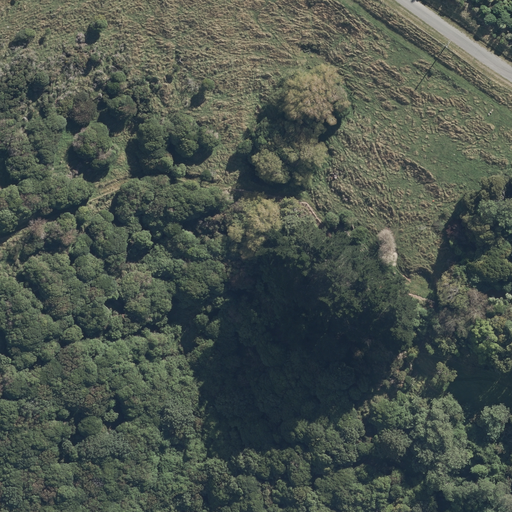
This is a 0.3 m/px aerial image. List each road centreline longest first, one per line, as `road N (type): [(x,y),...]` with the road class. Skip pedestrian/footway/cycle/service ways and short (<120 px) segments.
road 1 (track): [(511,290),(403,291),(266,190),(190,181),(111,188),(0,235)]
road 2 (unclassified): [(403,0),(511,74)]
